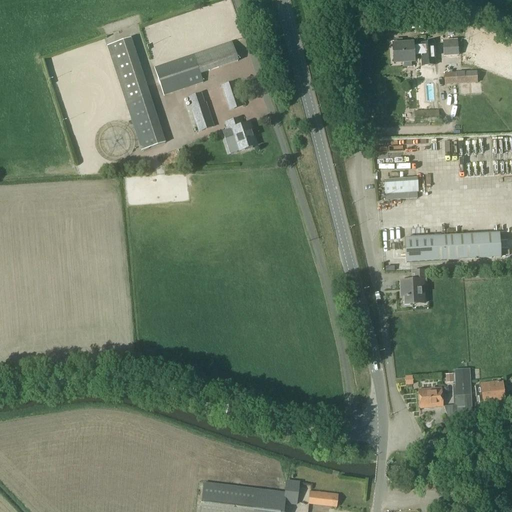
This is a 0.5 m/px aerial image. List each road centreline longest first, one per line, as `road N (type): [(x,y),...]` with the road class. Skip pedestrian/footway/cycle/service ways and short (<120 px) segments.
road 1 (tertiary): [(382,437),(380,393),(281,0)]
road 2 (unclassified): [(397,438),(366,242),(342,0)]
road 3 (unclassified): [(382,437),(295,429),(116,379),(0,392)]
